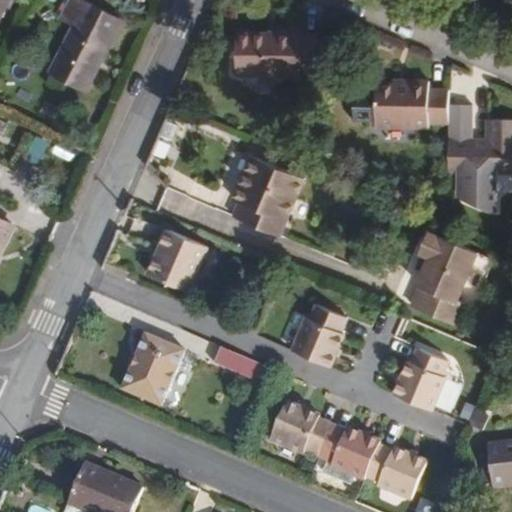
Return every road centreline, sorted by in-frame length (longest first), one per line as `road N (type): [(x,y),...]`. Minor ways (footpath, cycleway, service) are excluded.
road 1 (residential): [(192,0),(15,388)]
road 2 (residential): [(307,511),(15,388)]
road 3 (residential): [(344,0),(511,70)]
